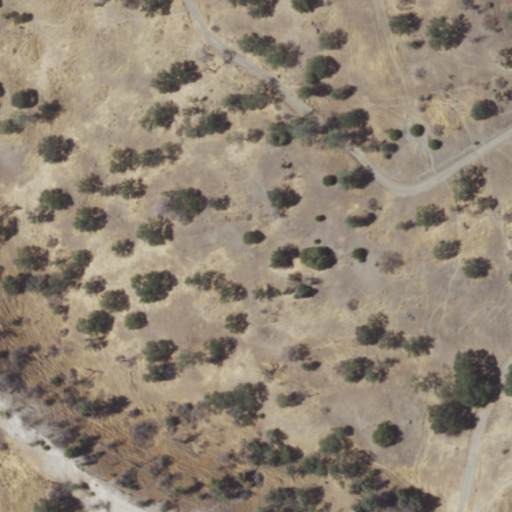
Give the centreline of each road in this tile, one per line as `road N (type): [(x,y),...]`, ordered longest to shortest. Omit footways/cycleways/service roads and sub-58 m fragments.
road 1 (track): [(511,289),(492,218),(473,190),(444,170),(401,190),(371,179),(325,131),(203,43),(182,0)]
road 2 (track): [(463,511),(484,409),(511,367),(510,135),(444,170)]
